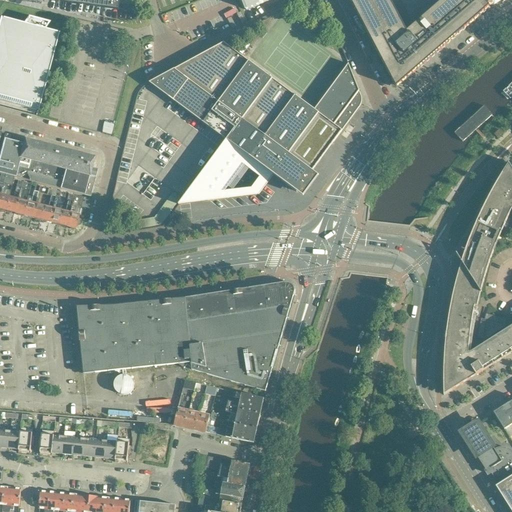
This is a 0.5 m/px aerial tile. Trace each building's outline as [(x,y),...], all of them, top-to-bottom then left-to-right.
[(39,0),(44,1),(119,10),(119,0),(39,0)] [(242,0),(246,10),(272,0),(242,0)] [(391,2),(390,0),(349,0),(351,2),(382,61),(396,88),(403,82),(490,8),(488,4),(484,0),(443,0),(407,32),(391,2)] [(0,101),(37,112),(58,33),(45,30),(49,23),(28,17),(23,24),(0,17),(0,101)] [(325,155),(353,116),(360,107),(361,106),(361,104),(362,103),(362,102),(362,101),(362,100),(362,99),(362,98),(362,97),(361,96),(359,92),(349,64),(315,110),(224,43),(195,58),(150,83),(227,140),(179,205),(220,200),(251,158),(297,192),(304,197),(319,176),(312,171),(325,155)] [(511,86),(502,95),(508,102),(511,99),(511,86)] [(458,131),(464,138),(494,112),(488,105),(458,131)] [(115,124),(105,122),(102,133),(112,135),(115,124)] [(94,157),(24,139),(22,144),(18,143),(17,144),(3,140),(0,150),(0,173),(5,175),(14,177),(90,197),(97,169),(91,168),(94,157)] [(452,302),(451,306),(477,310),(477,307),(483,282),(493,252),(502,231),(511,209),(511,168),(509,164),(504,172),(502,175),(499,179),(497,182),(495,186),(493,189),(458,255),(457,254),(456,254),(462,263),(452,301),(452,302)] [(14,214),(22,182),(18,181),(13,197),(9,196),(5,213),(9,214),(11,213),(14,214)] [(22,217),(27,201),(22,200),(26,183),(22,182),(14,214),(17,215),(18,216),(22,217)] [(5,213),(9,196),(10,191),(6,190),(7,185),(3,183),(0,196),(0,210),(0,211),(5,213)] [(38,192),(39,186),(35,185),(32,197),(28,196),(27,201),(22,217),(26,218),(28,217),(31,218),(38,192)] [(47,195),(48,189),(39,186),(38,192),(31,218),(34,219),(35,220),(40,222),(44,205),(39,204),(42,194),(47,195)] [(49,223),(57,191),(48,189),(47,195),(51,196),(48,206),(44,205),(40,222),(44,223),(46,222),(49,223)] [(57,226),(61,210),(57,209),(61,192),(57,191),(49,223),(52,223),(53,225),(57,226)] [(134,221),(136,231),(160,227),(181,199),(173,193),(155,218),(134,221)] [(66,227),(75,195),(68,194),(66,201),(68,201),(66,211),(61,210),(57,226),(62,227),(63,226),(66,227)] [(79,219),(78,219),(81,207),(89,209),(91,200),(75,195),(66,227),(70,228),(70,230),(73,230),(74,229),(75,230),(76,226),(77,226),(78,226),(79,226),(80,225),(81,224),(81,223),(81,222),(81,221),(80,220),(79,220),(79,219)] [(272,369),(291,304),(295,294),(295,293),(295,292),(295,291),(295,290),(294,289),(294,288),(293,287),(292,286),(291,285),(290,284),(289,284),(287,283),(286,283),(249,289),(185,299),(115,306),(77,307),(84,374),(191,363),(192,370),(266,392),(268,385),(268,384),(271,374),(272,369)] [(473,332),(477,310),(451,306),(450,311),(449,317),(448,323),(447,328),(447,333),(446,339),(445,345),(445,351),(445,355),(444,361),(444,368),(444,373),(444,378),(444,384),(444,389),(444,396),(482,372),(483,371),(471,352),(473,332)] [(483,371),(511,352),(511,326),(471,352),(483,371)] [(194,391),(196,383),(185,381),(184,388),(182,394),(186,395),(188,389),(194,391)] [(216,396),(217,388),(207,386),(205,393),(216,396)] [(261,414),(264,399),(237,393),(235,397),(241,399),(239,407),(234,405),(234,402),(228,401),(227,406),(261,414)] [(511,401),(497,411),(494,413),(504,429),(511,424),(511,401)] [(258,429),(261,414),(227,406),(226,411),(234,413),(235,410),(238,411),(237,419),(230,417),(229,422),(258,429)] [(185,428),(189,410),(178,408),(174,425),(185,428)] [(195,430),(200,413),(189,410),(185,428),(195,430)] [(206,432),(209,419),(210,415),(200,413),(195,430),(206,433),(206,432)] [(212,433),(216,420),(209,419),(206,432),(212,433)] [(254,444),(258,429),(229,422),(228,427),(235,429),(234,433),(227,432),(228,430),(218,428),(216,435),(254,444)] [(511,451),(510,450),(507,449),(505,448),(503,448),(499,448),(496,448),(495,449),(478,423),(462,433),(487,472),(489,471),(498,485),(496,486),(511,511),(511,451)] [(30,454),(32,437),(33,430),(21,428),(21,432),(19,450),(18,453),(30,454)] [(0,448),(8,449),(10,431),(0,430),(0,448)] [(19,450),(21,432),(10,431),(8,449),(19,450)] [(52,456),(52,453),(54,436),(55,432),(42,431),(40,455),(52,456)] [(63,454),(65,437),(54,436),(52,453),(63,454)] [(73,455),(75,438),(65,437),(63,454),(73,455)] [(84,457),(86,439),(75,438),(73,455),(84,457)] [(127,464),(129,447),(130,439),(118,438),(117,442),(115,460),(115,463),(127,464)] [(94,458),(96,440),(86,439),(84,457),(94,458)] [(105,459),(107,441),(96,440),(94,458),(105,459)] [(115,460),(117,442),(107,441),(105,459),(115,460)] [(207,467),(209,457),(199,455),(196,467),(197,467),(204,468),(207,469),(207,467)] [(222,459),(209,457),(207,467),(220,470),(221,464),(222,459)] [(248,476),(250,465),(232,461),(231,466),(221,464),(220,470),(248,476)] [(245,488),(248,476),(220,470),(218,476),(229,478),(228,483),(228,484),(245,488)] [(243,499),(245,488),(228,484),(228,483),(217,482),(216,483),(216,487),(217,487),(217,490),(202,483),(199,498),(221,501),(242,505),(243,499)] [(10,511),(11,509),(13,488),(5,488),(3,505),(2,511),(10,511)] [(20,507),(21,495),(21,489),(13,488),(11,509),(13,509),(14,506),(20,507)] [(47,511),(49,492),(41,491),(39,509),(45,509),(44,511),(47,511)] [(55,511),(57,493),(49,492),(47,511),(55,511)] [(64,511),(65,494),(57,493),(55,511),(58,511),(59,510),(64,511)] [(72,511),(74,495),(65,494),(64,511),(63,511),(66,511),(67,511),(72,511)] [(80,511),(82,496),(74,495),(72,511),(75,511),(80,511)] [(88,511),(90,496),(82,495),(82,496),(80,511),(88,511)] [(96,511),(98,497),(90,496),(88,511),(96,511)] [(104,511),(106,498),(98,497),(96,511),(104,511)] [(112,511),(114,499),(106,498),(104,511),(112,511)] [(240,511),(242,505),(221,501),(199,498),(197,510),(206,511),(207,511),(240,511)] [(121,511),(123,499),(114,499),(112,511),(121,511)] [(129,511),(131,500),(123,499),(121,511),(129,511)] [(175,511),(176,505),(136,501),(134,511),(175,511)]
